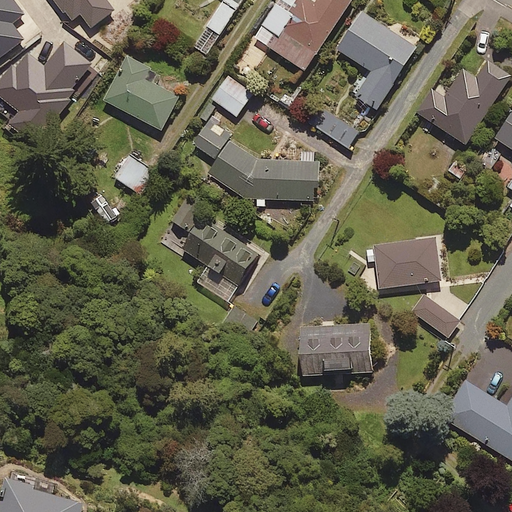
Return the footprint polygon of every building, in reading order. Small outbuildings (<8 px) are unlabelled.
[(0,0),(0,64),(27,44),(15,29),(28,19),(13,0),(0,0)] [(55,0),(75,25),(84,18),(96,33),(120,13),(109,0),(55,0)] [(249,2),(247,0),(226,0),(196,47),(212,58),(249,2)] [(358,0),(283,0),(257,40),(310,75),(358,0)] [(422,51),(366,16),(342,53),(375,74),(359,99),(382,114),(422,51)] [(73,103),(79,95),(76,93),(95,69),(67,47),(48,71),(28,56),(0,90),(0,97),(23,116),(13,129),(39,150),(75,105),(73,103)] [(154,73),(131,61),(108,105),(166,135),(183,103),(148,84),(154,73)] [(511,84),(511,77),(491,64),(481,80),(467,71),(446,102),(435,94),(421,116),(470,148),(511,84)] [(257,96),(230,78),(214,101),(241,119),(257,96)] [(362,135),(324,110),(314,126),(351,151),(362,135)] [(234,136),(213,123),(198,148),(218,162),(234,136)] [(511,123),(500,141),(511,149),(511,189),(511,123)] [(324,167),(317,166),(317,153),(304,152),(304,165),(262,163),(233,146),(224,161),(223,161),(213,178),(249,202),(261,203),(261,209),(268,210),(268,203),(318,205),(319,192),(323,192),(324,167)] [(159,177),(133,159),(118,181),(145,198),(159,177)] [(472,173),(455,160),(447,172),(464,184),(472,173)] [(176,223),(193,237),(211,212),(194,199),(176,223)] [(265,260),(208,223),(188,254),(212,270),(202,286),(235,307),(265,260)] [(441,242),(368,250),(370,265),(381,264),(384,292),(445,286),(441,242)] [(464,325),(428,300),(417,316),(452,342),(464,325)] [(261,323),(238,309),(224,332),(247,346),(261,323)] [(375,328),(305,331),(308,379),(378,376),(375,328)] [(511,395),(507,404),(466,379),(443,416),(511,457),(511,395)] [(87,511),(88,510),(39,496),(16,489),(11,506),(0,502),(0,511),(87,511)]
